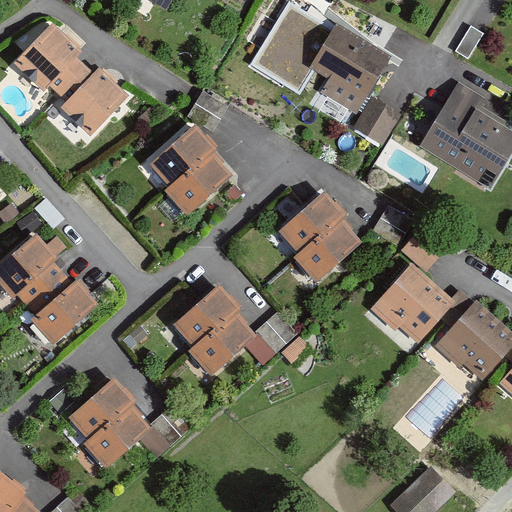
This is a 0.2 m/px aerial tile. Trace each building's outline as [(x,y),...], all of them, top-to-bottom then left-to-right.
[(80,52),(53,25),(16,64),(43,90),(49,84),(56,91),(81,65),(74,58),(80,52)] [(469,60),(484,34),(477,30),(470,26),(455,52),(469,60)] [(322,93),(356,113),(378,78),(389,60),(335,27),(311,66),(331,78),(322,93)] [(91,132),(125,96),(98,71),(93,76),(81,65),(56,91),(68,103),(65,107),(91,132)] [(421,144),(490,187),(502,168),(506,161),(511,151),(511,132),(475,110),(482,98),(458,84),(447,102),(421,144)] [(227,106),(203,91),(187,116),(211,131),(219,118),(227,106)] [(382,145),(401,114),(388,106),(374,98),(355,128),(382,145)] [(138,119),(146,126),(159,114),(151,106),(138,119)] [(152,163),(171,186),(209,154),(214,150),(195,128),(152,163)] [(226,175),(209,154),(171,186),(168,188),(185,209),(226,175)] [(235,185),(225,194),(232,203),(243,194),(235,185)] [(284,232),(303,254),(341,223),(346,219),(327,196),(284,232)] [(12,203),(0,211),(0,217),(5,224),(20,214),(12,203)] [(412,220),(389,207),(382,220),(375,231),(398,244),(412,220)] [(43,225),(33,212),(17,223),(26,236),(43,225)] [(358,243),(341,223),(303,254),(300,257),(318,277),(358,243)] [(38,238),(0,269),(0,289),(13,305),(19,300),(25,307),(62,275),(54,266),(57,264),(54,259),(66,249),(56,238),(45,247),(38,238)] [(435,256),(415,239),(405,251),(424,269),(430,262),(435,256)] [(452,305),(409,267),(374,306),(398,327),(402,323),(421,340),(440,318),(452,305)] [(29,323),(52,349),(99,308),(78,284),(74,288),(62,275),(25,307),(35,318),(29,323)] [(176,324),(195,347),(233,315),(238,311),(219,289),(201,303),(176,324)] [(511,342),(511,336),(475,304),(474,306),(468,301),(461,295),(452,305),(440,318),(444,323),(451,328),(438,343),(461,364),(466,359),(484,374),(502,353),(511,342)] [(298,334),(278,312),(267,323),(257,332),(276,353),(298,334)] [(250,336),(233,315),(195,347),(192,349),(210,370),(250,336)] [(511,342),(502,353),(511,362),(511,367),(500,381),(511,391),(511,342)] [(71,417),(90,439),(128,408),(133,404),(114,381),(71,417)] [(64,389),(49,402),(61,414),(75,401),(64,389)] [(192,427),(173,405),(162,415),(151,425),(170,447),(192,427)] [(145,428),(128,408),(90,439),(87,442),(105,462),(145,428)] [(428,471),(392,506),(398,511),(432,511),(451,493),(428,471)] [(0,511),(7,511),(22,496),(25,493),(3,473),(0,476),(0,511)] [(80,493),(70,501),(79,511),(89,503),(80,493)] [(40,511),(22,496),(7,511),(40,511)] [(70,501),(68,499),(59,507),(53,511),(80,511),(79,511),(70,501)]
